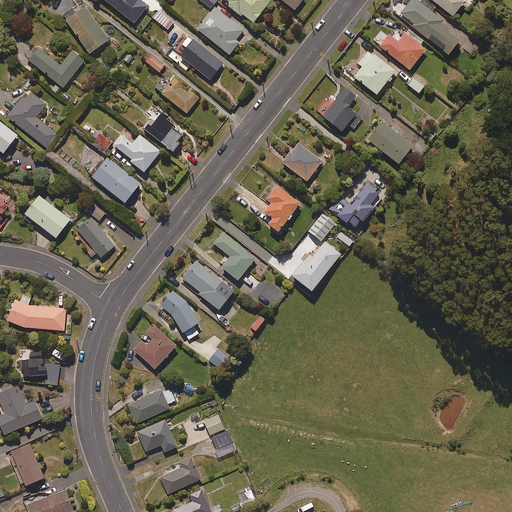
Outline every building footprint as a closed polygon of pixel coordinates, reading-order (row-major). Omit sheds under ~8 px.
[(108,39),(80,0),(79,0),(61,13),(88,53),(108,39)] [(147,5),(139,0),(105,0),(133,22),(147,5)] [(226,0),(227,0),(225,3),(239,14),(241,13),(253,22),(269,0),(226,0)] [(281,0),(294,9),(301,0),(281,0)] [(442,19),(418,0),(409,0),(399,13),(412,24),(411,26),(447,54),(458,40),(446,30),(448,28),(440,22),(442,19)] [(432,0),(452,15),(463,1),(462,0),(432,0)] [(243,29),(214,6),(196,28),(228,54),(238,42),(235,39),(243,29)] [(173,23),(158,10),(152,17),(167,29),(173,23)] [(389,33),(378,46),(407,70),(426,49),(420,44),(423,40),(409,28),(402,35),(398,31),(392,37),(389,33)] [(222,62),(188,35),(175,51),(209,79),(222,62)] [(59,65),(34,44),(24,56),(62,87),(84,60),(71,50),(59,65)] [(394,70),(368,49),(358,63),(361,66),(353,76),(376,94),(394,70)] [(136,59),(128,53),(124,60),(132,65),(136,59)] [(164,65),(150,55),(145,62),(159,72),(164,65)] [(424,85),(413,77),(408,85),(418,92),(424,85)] [(181,87),(183,85),(177,81),(173,86),(168,83),(160,93),(186,113),(198,97),(188,89),(187,91),(181,87)] [(355,96),(344,87),(331,104),(327,101),(318,112),(341,131),(343,128),(350,133),(362,118),(347,107),(355,96)] [(45,104),(28,90),(6,116),(44,148),(56,133),(35,116),(45,104)] [(173,124),(152,106),(147,112),(153,117),(143,128),(172,152),(179,143),(176,141),(181,135),(171,126),(173,124)] [(412,144),(381,120),(366,138),(397,163),(412,144)] [(16,134),(0,121),(0,151),(2,153),(16,134)] [(111,142),(99,133),(96,138),(108,146),(111,142)] [(132,142),(121,133),(112,144),(130,159),(129,161),(143,171),(160,151),(139,134),(132,142)] [(321,160),(296,141),(281,161),(306,180),(321,160)] [(139,182),(106,157),(90,177),(123,203),(139,182)] [(335,199),(327,209),(345,223),(346,221),(354,227),(359,220),(362,223),(380,199),(377,196),(378,194),(374,191),(377,188),(367,180),(358,192),(357,191),(352,197),(354,199),(350,203),(343,197),(339,202),(335,199)] [(299,203),(275,184),(264,199),(268,201),(261,210),(270,217),(265,224),(277,232),(299,203)] [(0,229),(0,230),(7,223),(2,219),(9,211),(6,208),(12,201),(1,192),(0,192),(0,229)] [(69,219),(38,194),(23,213),(54,237),(69,219)] [(335,223),(322,213),(308,231),(321,241),(335,223)] [(114,245),(89,216),(75,228),(96,252),(92,255),(97,261),(114,245)] [(255,257),(222,231),(213,243),(228,255),(220,266),(237,279),(255,257)] [(353,241),(340,232),(331,244),(344,253),(353,241)] [(340,254),(324,241),(312,256),(309,253),(290,276),(309,291),(340,254)] [(221,281),(195,260),(182,277),(199,291),(198,293),(218,309),(227,298),(215,288),(221,281)] [(160,306),(171,315),(181,332),(183,330),(188,339),(199,333),(194,325),(198,323),(186,301),(172,290),(160,306)] [(7,319),(25,326),(66,330),(68,307),(30,304),(32,297),(24,293),(21,300),(16,297),(7,319)] [(267,316),(255,307),(251,312),(263,321),(267,316)] [(175,345),(153,324),(145,333),(151,339),(145,345),(141,341),(133,349),(154,368),(175,345)] [(44,350),(32,349),(31,359),(22,358),(21,375),(32,376),(32,382),(59,385),(60,364),(43,363),(44,350)] [(175,400),(164,377),(143,387),(147,395),(127,404),(136,423),(168,408),(167,404),(175,400)] [(27,403),(19,384),(0,392),(0,397),(6,412),(0,414),(0,418),(6,433),(44,417),(36,400),(27,403)] [(224,428),(218,415),(204,421),(210,435),(224,428)] [(176,446),(165,419),(136,431),(145,451),(160,445),(163,452),(176,446)] [(236,450),(228,430),(211,437),(218,457),(236,450)] [(46,476),(31,442),(9,451),(24,485),(46,476)] [(200,478),(190,457),(176,463),(178,469),(160,477),(167,494),(200,478)] [(231,506),(233,511),(234,511),(257,503),(250,487),(237,492),(241,502),(231,506)] [(67,511),(75,509),(67,488),(29,503),(32,511),(67,511)] [(217,511),(210,511),(201,489),(188,494),(191,500),(169,509),(170,511),(219,511),(217,511)]
